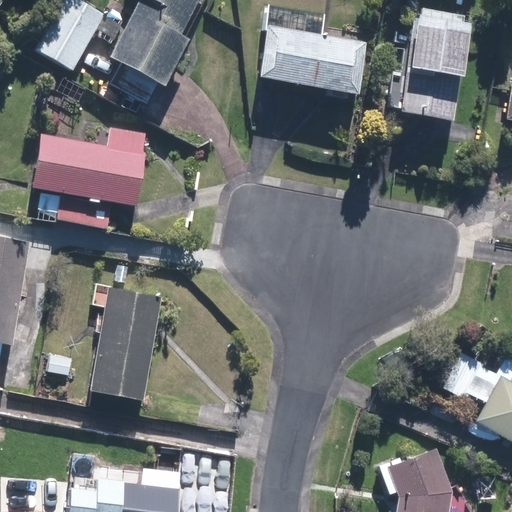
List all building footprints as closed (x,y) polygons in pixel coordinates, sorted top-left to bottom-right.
[(0,0),(0,15),(10,0),(0,0)] [(71,0),(61,0),(34,51),(68,70),(98,15),(71,0)] [(124,108),(139,116),(145,105),(149,107),(160,86),(168,91),(182,66),(180,64),(192,43),(183,38),(204,0),(147,0),(114,60),(124,66),(113,87),(130,97),(124,108)] [(263,81),(362,99),(371,46),(324,38),(327,23),(299,18),(299,15),(276,11),(263,81)] [(403,118),(457,125),(462,83),(468,84),(476,27),(416,20),(403,118)] [(61,93),(78,103),(85,91),(67,81),(61,93)] [(38,219),(108,230),(112,205),(140,209),(148,157),(144,156),(147,137),(113,132),(110,149),(45,138),(37,191),(43,192),(38,219)] [(0,360),(2,347),(14,349),(31,248),(0,242),(0,360)] [(116,282),(126,284),(129,267),(119,265),(116,282)] [(95,394),(146,403),(164,302),(112,293),(95,394)] [(511,311),(503,327),(511,332),(511,311)] [(478,425),(511,444),(511,377),(509,382),(504,379),(478,425)] [(399,511),(451,511),(454,493),(440,452),(404,465),(402,460),(381,467),(391,498),(400,495),(401,500),(399,511)] [(180,511),(183,491),(178,490),(180,476),(149,472),(147,486),(99,481),(98,495),(76,493),(73,511),(180,511)]
